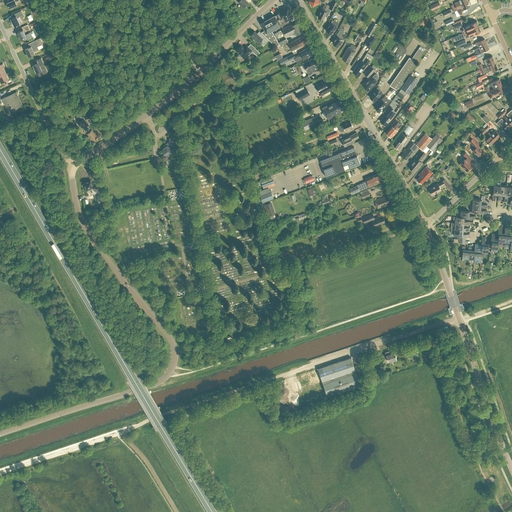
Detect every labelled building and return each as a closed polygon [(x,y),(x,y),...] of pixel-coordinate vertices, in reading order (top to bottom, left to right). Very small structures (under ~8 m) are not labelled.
[(439,1),(429,5),(432,10),(441,6),(439,1)] [(456,10),(458,9),(460,15),(464,14),(461,8),(463,7),(463,9),(470,5),(468,1),(452,8),(453,10),(455,9),(456,10)] [(324,5),(323,7),(318,17),(320,18),(320,19),(321,19),(322,19),(323,20),(325,16),(327,17),(331,10),(328,8),(328,7),(324,5)] [(271,29),(280,23),(281,25),(288,22),(287,20),(293,17),(292,15),(289,9),(288,9),(288,8),(281,11),(280,11),(279,11),(277,12),(278,12),(277,13),(277,14),(265,21),(264,21),(262,22),(266,30),(261,32),(276,46),(279,44),(271,29)] [(341,8),(338,14),(344,16),(347,11),(341,8)] [(20,19),(18,16),(23,14),(21,10),(18,11),(14,13),(15,16),(11,18),(14,26),(19,23),(21,22),(21,21),(20,19)] [(326,29),(331,33),(337,26),(339,23),(334,19),(332,22),(331,22),(329,24),(329,25),(326,29)] [(462,30),(463,32),(479,25),(477,21),(465,26),(463,27),(464,29),(462,30)] [(366,35),(369,36),(376,24),(373,22),(366,35)] [(297,23),(293,25),(282,30),(285,35),(294,31),(296,34),(301,32),(297,23)] [(17,32),(21,40),(26,37),(27,39),(32,37),(30,32),(25,34),(24,32),(30,29),(27,24),(22,27),(23,29),(17,32)] [(479,25),(463,32),(463,33),(464,35),(466,34),(467,37),(481,30),(479,25)] [(336,35),(337,35),(335,38),(336,39),(332,42),(338,46),(343,40),(345,37),(341,34),(344,29),(341,27),(336,35)] [(266,43),(269,40),(259,31),(257,33),(255,31),(251,35),(258,43),(260,41),(262,43),(264,41),(266,43)] [(365,44),(370,47),(375,38),(371,35),(365,44)] [(307,40),(305,36),(303,37),(303,36),(288,43),(292,49),(297,47),(306,42),(306,41),(307,40)] [(405,49),(410,41),(406,38),(401,46),(405,49)] [(484,38),(477,42),(478,45),(479,47),(486,43),(484,38)] [(30,46),(25,49),(27,53),(26,53),(27,56),(28,56),(34,53),(34,51),(37,49),(34,42),(29,44),(30,46)] [(244,48),(241,45),(236,50),(244,58),(251,50),(257,55),(260,52),(251,43),(248,46),(247,45),(244,48)] [(479,47),(475,49),(477,54),(489,49),(486,43),(479,47)] [(350,47),(349,46),(342,58),(349,62),(356,50),(355,50),(357,47),(352,44),(350,47)] [(299,52),(300,54),(296,56),(299,61),(313,54),(312,52),(313,52),(311,48),(310,48),(309,47),(299,52)] [(390,84),(396,89),(424,51),(419,48),(411,58),(409,57),(390,84)] [(495,62),(492,56),(486,58),(486,59),(483,60),(486,66),(495,62)] [(306,71),(307,71),(309,75),(319,70),(316,66),(320,64),(316,58),(315,59),(314,57),(302,64),(306,71)] [(353,71),(359,75),(367,64),(368,64),(371,60),(366,57),(364,60),(359,57),(356,62),(358,63),(353,71)] [(33,65),(36,72),(38,76),(43,74),(42,70),(45,68),(42,63),(43,63),(41,58),(36,60),(37,63),(33,65)] [(480,69),(482,73),(485,72),(485,73),(489,71),(491,69),(492,71),(498,69),(495,62),(486,66),(483,67),(480,69)] [(4,67),(3,64),(0,64),(0,81),(1,84),(8,80),(2,67),(4,67)] [(294,65),(289,67),(293,75),(298,73),(294,65)] [(364,74),(368,77),(375,70),(371,66),(364,74)] [(221,77),(223,82),(233,77),(230,71),(221,77)] [(302,77),(305,83),(311,80),(308,74),(302,77)] [(375,74),(373,76),(371,75),(362,84),(369,90),(377,80),(376,79),(379,77),(378,75),(376,74),(375,74)] [(401,88),(408,93),(418,80),(410,74),(401,88)] [(493,88),(502,84),(499,78),(493,81),(495,86),(493,87),(493,88)] [(324,92),(325,94),(329,92),(328,90),(332,88),(329,82),(325,84),(323,81),(316,85),(321,94),(324,92)] [(487,91),(490,97),(499,93),(505,91),(502,84),(493,88),(490,90),(487,91)] [(377,88),(370,96),(374,100),(379,95),(380,96),(383,93),(380,90),(381,89),(381,88),(379,86),(378,87),(377,88)] [(296,93),(299,99),(309,94),(306,88),(296,93)] [(400,102),(405,95),(399,91),(395,98),(400,102)] [(14,92),(2,98),(4,104),(9,102),(12,110),(22,105),(18,96),(16,97),(14,92)] [(387,104),(390,100),(385,95),(374,107),(379,111),(386,103),(387,104)] [(380,120),(385,125),(395,112),(391,109),(393,107),(397,102),(393,99),(389,105),(389,104),(385,109),(383,112),(385,114),(380,120)] [(344,108),(340,101),(339,100),(328,106),(327,105),(322,108),(328,118),(332,116),(336,114),(337,114),(341,112),(340,111),(340,110),(344,108)] [(408,102),(403,108),(408,113),(413,106),(408,102)] [(81,127),(83,128),(86,132),(92,128),(88,124),(89,124),(87,121),(86,122),(85,120),(87,118),(88,118),(90,116),(84,110),(82,113),(84,115),(83,116),(80,113),(77,116),(80,120),(78,122),(81,126),(81,127)] [(465,117),(470,122),(474,118),(469,113),(465,117)] [(301,121),(305,129),(320,122),(316,114),(301,121)] [(481,117),(486,122),(489,119),(484,114),(481,117)] [(501,118),(496,122),(500,127),(503,124),(507,128),(511,123),(505,117),(504,117),(506,120),(505,121),(501,118)] [(387,134),(388,134),(391,136),(394,133),(397,130),(396,129),(401,124),(396,119),(391,125),(392,125),(386,132),(387,132),(387,134)] [(351,123),(350,121),(338,126),(341,132),(346,129),(348,129),(349,128),(353,126),(352,126),(353,125),(352,123),(351,123)] [(392,144),(397,148),(401,143),(400,143),(401,141),(403,143),(408,135),(407,135),(412,128),(407,124),(401,132),(400,131),(394,140),(395,141),(392,144)] [(489,132),(488,132),(495,139),(500,135),(496,130),(491,134),(489,132)] [(326,136),(328,140),(334,137),(339,135),(338,131),(326,136)] [(341,139),(344,146),(353,142),(352,140),(359,137),(356,132),(341,139)] [(416,143),(423,149),(427,145),(433,150),(443,138),(436,133),(432,138),(426,132),(416,143)] [(490,135),(485,140),(490,144),(495,139),(488,132),(488,133),(490,135)] [(178,136),(173,134),(169,138),(169,140),(164,144),(164,146),(162,148),(163,153),(168,155),(172,152),(172,149),(177,145),(177,143),(179,142),(178,136)] [(473,150),(478,155),(483,151),(478,146),(480,143),(474,137),(470,141),(476,147),(473,150)] [(414,150),(418,145),(416,143),(413,141),(402,154),(403,155),(402,156),(406,159),(413,150),(414,150)] [(320,159),(326,176),(361,163),(359,158),(358,158),(354,146),(320,159)] [(435,158),(439,153),(441,151),(439,149),(437,151),(433,156),(435,158)] [(409,166),(414,170),(417,166),(418,166),(422,161),(419,159),(420,158),(421,159),(425,153),(422,150),(409,166)] [(466,151),(463,154),(465,157),(460,163),(467,171),(473,165),(469,160),(472,157),(466,151)] [(420,176),(417,179),(421,183),(425,179),(426,179),(433,172),(426,167),(419,175),(420,176)] [(370,186),(369,186),(382,180),(379,173),(366,178),(367,180),(357,185),(359,191),(370,186)] [(304,178),(306,183),(314,180),(314,179),(312,175),(304,178)] [(453,187),(444,178),(441,181),(442,181),(440,182),(439,181),(437,182),(438,183),(434,185),(428,188),(431,194),(432,194),(433,194),(436,193),(435,192),(441,189),(439,186),(444,184),(450,190),(453,187)] [(92,183),(91,180),(84,183),(87,190),(91,188),(93,192),(96,191),(94,187),(92,183)] [(263,185),(264,189),(276,185),(274,180),(263,185)] [(497,182),(497,185),(493,185),(493,194),(492,194),(491,200),(494,200),(495,194),(499,194),(500,185),(500,183),(497,182)] [(359,191),(357,185),(349,188),(351,194),(359,191)] [(505,195),(506,186),(500,185),(499,194),(498,194),(498,201),(501,201),(501,195),(504,195),(505,195)] [(359,191),(362,198),(370,195),(369,190),(368,190),(367,188),(359,191)] [(271,190),(260,194),(263,202),(274,197),(271,190)] [(374,200),(377,208),(390,203),(388,197),(386,197),(385,196),(374,200)] [(481,206),(481,207),(487,207),(487,204),(481,204),(481,199),(472,198),(472,205),(481,206)] [(480,213),(486,214),(487,211),(480,210),(481,207),(481,206),(472,205),(471,211),(480,212),(480,213)] [(457,213),(457,216),(464,217),(468,217),(468,218),(475,219),(475,216),(469,215),(469,211),(457,210),(457,213)] [(371,227),(373,227),(375,227),(385,223),(382,214),(374,218),(372,213),(362,217),(364,223),(372,220),(373,221),(371,222),(370,223),(371,227)] [(470,222),(464,221),(464,217),(457,216),(455,216),(454,222),(463,223),(463,224),(472,225),(473,222),(470,222)] [(463,229),(463,230),(469,231),(469,228),(463,227),(463,224),(463,223),(454,222),(452,222),(451,228),(463,229)] [(462,236),(469,237),(469,234),(463,233),(463,230),(463,229),(451,228),(451,232),(454,232),(453,235),(462,236)] [(387,357),(388,361),(396,358),(394,352),(390,353),(389,351),(385,352),(386,354),(382,355),(383,358),(387,357)] [(351,356),(317,367),(317,368),(327,396),(360,385),(355,370),(357,369),(356,364),(353,365),(351,356)]
